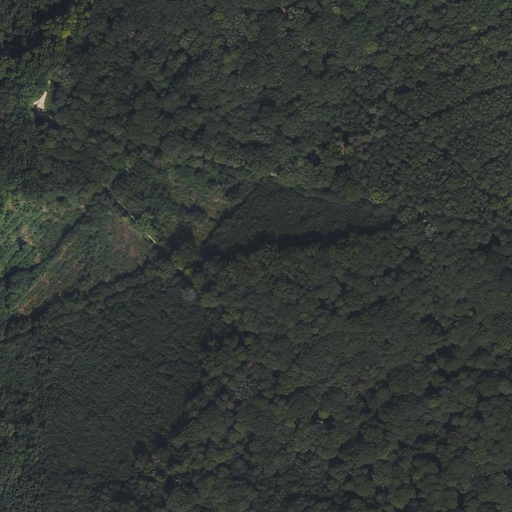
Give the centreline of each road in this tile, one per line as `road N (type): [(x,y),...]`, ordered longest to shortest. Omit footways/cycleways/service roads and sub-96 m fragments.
road 1 (track): [(0,341),(180,268),(432,219)]
road 2 (track): [(180,268),(405,511)]
road 3 (track): [(511,212),(275,0)]
road 4 (track): [(268,173),(432,219),(511,228)]
road 5 (track): [(38,112),(268,173)]
road 6 (track): [(394,0),(353,69),(268,173)]
road 7 (track): [(38,112),(180,268)]
road 8 (track): [(268,173),(180,268)]
